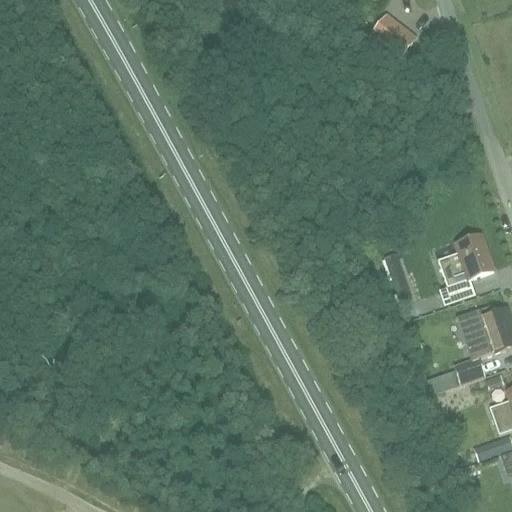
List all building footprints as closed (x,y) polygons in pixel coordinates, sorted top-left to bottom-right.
[(400,61),(415,42),(387,20),(372,39),(400,61)] [(449,293),(495,277),(482,241),(456,250),(460,259),(439,266),(449,293)] [(400,304),(411,301),(402,274),(391,278),(400,304)] [(477,362),(478,363),(482,362),(511,351),(511,326),(508,315),(497,318),(495,311),(480,316),(479,314),(456,322),(471,364),(477,362)] [(471,365),(454,371),(461,389),(484,382),(477,363),(471,365)] [(498,440),(511,434),(511,404),(488,413),(498,440)] [(478,465),(511,452),(511,445),(510,441),(474,453),(478,465)] [(507,478),(511,476),(511,455),(501,460),(507,478)]
